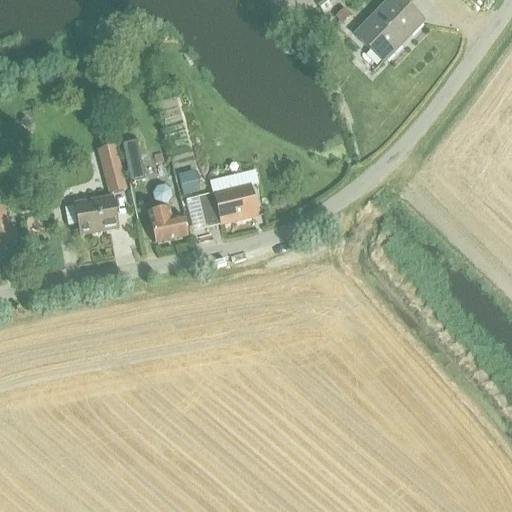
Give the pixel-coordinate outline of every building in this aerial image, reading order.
[(325,0),(324,0),(317,5),(321,12),(330,5),(325,0)] [(380,66),(420,24),(404,10),(413,0),(390,0),(353,40),(380,66)] [(341,9),(332,18),(340,25),(348,16),(341,9)] [(164,134),(181,131),(176,101),(159,104),(164,134)] [(135,143),(120,146),(129,184),(144,181),(135,143)] [(244,163),(229,162),(230,180),(248,176),(244,163)] [(119,166),(100,171),(106,195),(125,191),(119,166)] [(195,171),(178,176),(183,197),(201,192),(195,171)] [(158,209),(160,214),(146,217),(153,247),(185,240),(181,221),(168,224),(164,208),(169,201),(167,194),(161,190),(154,192),(151,198),(152,205),(158,209)] [(213,199),(212,198),(197,201),(204,231),(254,219),(247,191),(213,199)] [(71,208),(72,210),(62,212),(66,230),(75,228),(77,239),(116,232),(110,201),(71,208)] [(0,252),(16,243),(0,215),(0,252)]
